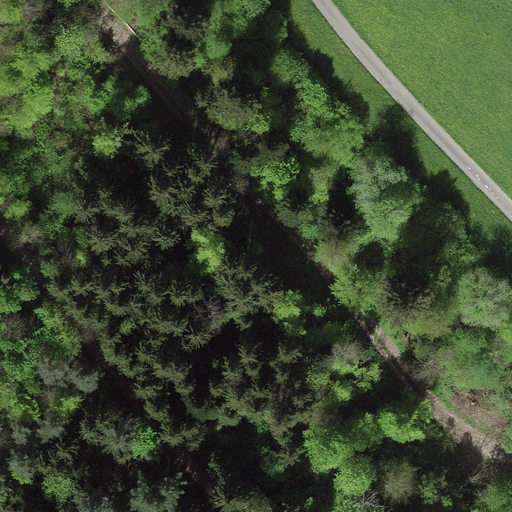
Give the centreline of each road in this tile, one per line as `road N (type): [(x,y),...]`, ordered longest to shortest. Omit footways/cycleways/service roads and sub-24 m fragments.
road 1 (track): [(511,457),(460,429),(354,334),(53,0)]
road 2 (track): [(228,511),(0,248)]
road 3 (unclassified): [(320,0),(511,211)]
